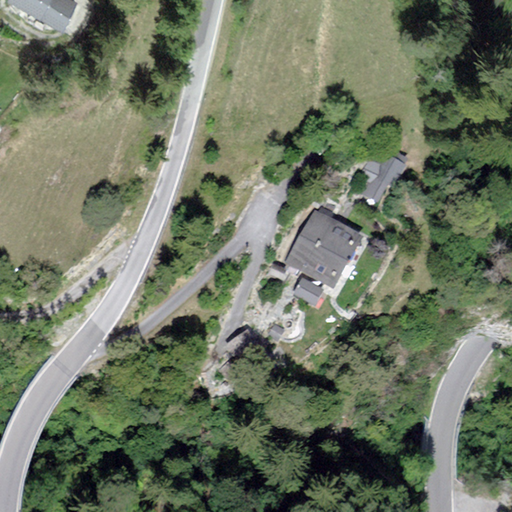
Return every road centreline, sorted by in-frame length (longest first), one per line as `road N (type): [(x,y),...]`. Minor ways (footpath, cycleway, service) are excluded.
road 1 (tertiary): [(3,511),(20,433),(117,298),(155,219),(213,0)]
road 2 (tertiary): [(485,336),(444,418),(440,511)]
